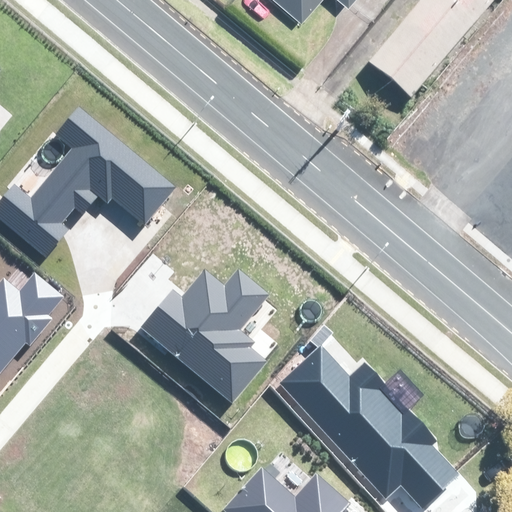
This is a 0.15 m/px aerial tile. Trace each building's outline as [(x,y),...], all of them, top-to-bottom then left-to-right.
[(278,0),(306,24),(327,0),(352,0),(354,1),(354,0),(278,0)] [(417,0),(363,67),(405,101),(417,87),(424,93),(436,78),(429,73),(468,26),(473,32),(481,23),(475,18),(488,1),(487,0),(417,0)] [(18,189),(0,210),(0,215),(52,260),(71,238),(64,232),(83,210),(96,221),(118,195),(157,228),(183,198),(83,113),(62,137),(82,154),(38,206),(18,189)] [(240,408),(273,369),(239,340),(273,301),(244,277),(230,294),(209,276),(184,306),(176,300),(149,331),(240,408)] [(0,384),(31,347),(37,351),(75,306),(42,279),(24,300),(9,287),(0,298),(0,384)] [(321,356),(286,388),(387,496),(403,481),(432,511),(435,511),(465,484),(434,452),(442,445),(413,414),(406,421),(382,396),(390,389),(372,370),(352,389),(321,356)] [(262,468),(224,511),(225,511),(346,511),(349,509),(310,475),(293,495),(262,468)]
